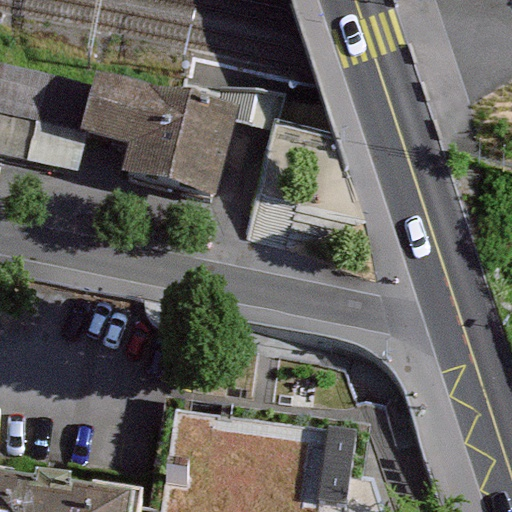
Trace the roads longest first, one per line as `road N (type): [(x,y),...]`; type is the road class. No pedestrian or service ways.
road 1 (residential): [(0,235),(386,314),(460,315)]
road 2 (tertiary): [(355,0),(460,315)]
road 3 (tertiary): [(460,315),(511,471)]
